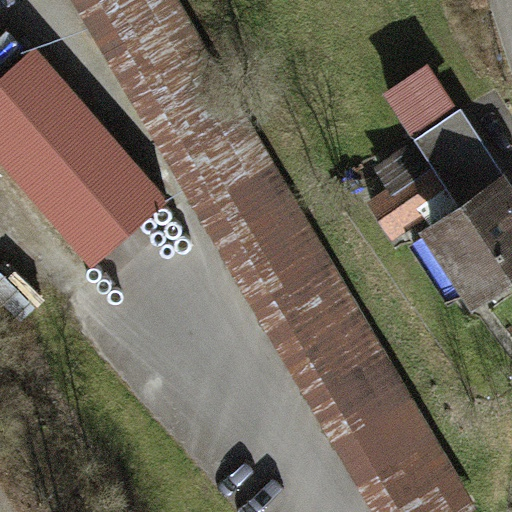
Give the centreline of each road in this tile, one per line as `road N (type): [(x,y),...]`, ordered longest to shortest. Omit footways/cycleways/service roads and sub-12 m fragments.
road 1 (residential): [(336,511),(185,250)]
road 2 (residential): [(185,250),(77,62),(29,0)]
road 3 (residential): [(57,247),(185,250)]
